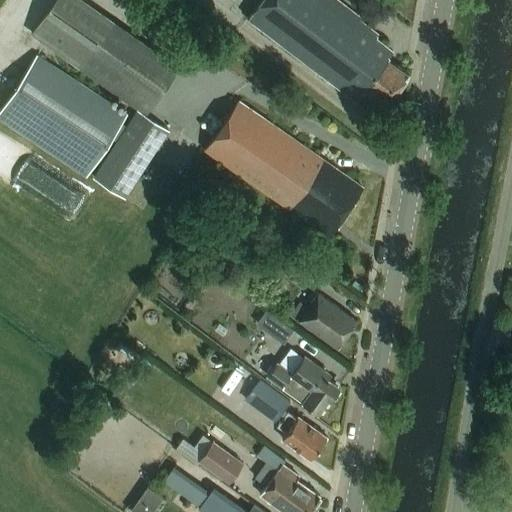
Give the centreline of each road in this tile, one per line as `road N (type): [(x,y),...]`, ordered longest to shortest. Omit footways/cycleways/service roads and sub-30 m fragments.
road 1 (tertiary): [(352,511),(442,0)]
road 2 (unclassified): [(451,511),(511,184)]
